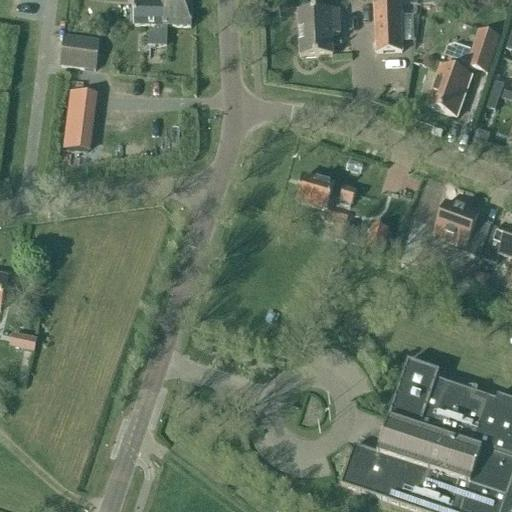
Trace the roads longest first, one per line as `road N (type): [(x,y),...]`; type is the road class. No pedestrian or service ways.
road 1 (tertiary): [(111,511),(217,194)]
road 2 (unclassified): [(511,185),(336,123),(234,109)]
road 3 (unclassified): [(217,194),(177,188),(0,211)]
